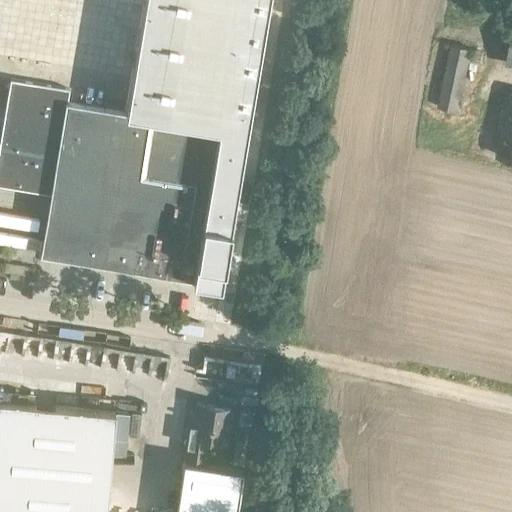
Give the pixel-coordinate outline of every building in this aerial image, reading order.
[(204,36),(211,6),(200,3),(192,33),(204,36)] [(472,48),(451,44),(438,108),(459,112),(472,48)] [(192,277),(214,141),(217,127),(67,102),(69,88),(11,79),(5,83),(9,89),(0,140),(0,183),(51,192),(42,252),(192,277)] [(497,154),(511,157),(511,92),(511,93),(497,154)] [(35,331),(32,346),(47,349),(50,334),(35,331)] [(110,332),(110,343),(139,344),(139,333),(110,332)] [(43,364),(37,373),(52,384),(59,374),(43,364)] [(91,390),(108,390),(108,370),(91,370),(91,390)] [(0,511),(105,511),(115,410),(0,399),(0,511)] [(206,460),(206,459),(209,439),(225,441),(230,408),(197,403),(195,417),(190,417),(184,457),(206,460)] [(232,511),(239,466),(184,457),(176,511),(232,511)]
